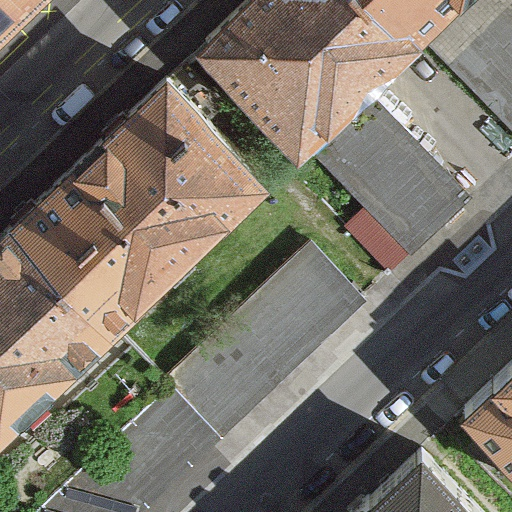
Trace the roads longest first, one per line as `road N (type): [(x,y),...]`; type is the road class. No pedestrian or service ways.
road 1 (residential): [(511,254),(238,511)]
road 2 (residential): [(151,0),(0,143)]
